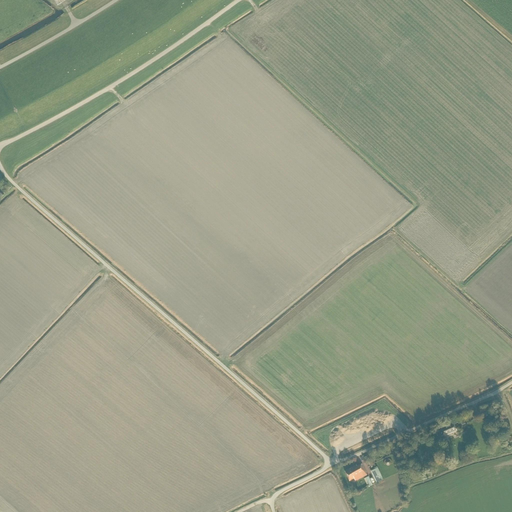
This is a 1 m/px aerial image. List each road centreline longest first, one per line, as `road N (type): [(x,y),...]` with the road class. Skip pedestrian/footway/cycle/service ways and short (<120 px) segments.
road 1 (unclassified): [(331,464),(0,166)]
road 2 (unclassified): [(0,146),(111,86),(239,0)]
road 3 (unclassified): [(331,464),(511,382)]
